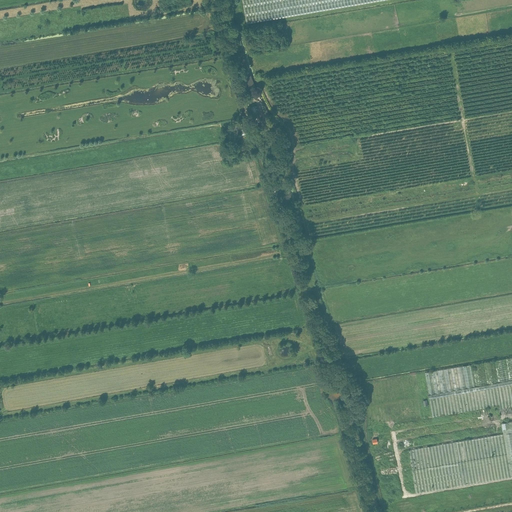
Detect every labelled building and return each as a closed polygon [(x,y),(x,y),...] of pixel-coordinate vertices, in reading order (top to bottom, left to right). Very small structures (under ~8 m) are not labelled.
[(242,0),(247,26),(387,0),(242,0)] [(12,97),(0,98),(0,107),(13,105),(12,97)] [(262,114),(261,110),(259,105),(251,108),(254,116),(262,114)] [(473,364),(425,372),(429,397),(435,398),(430,399),(430,402),(438,401),(436,407),(432,403),(434,416),(495,406),(487,399),(495,398),(494,402),(511,398),(511,357),(494,360),(507,370),(505,379),(468,385),(473,364)] [(511,407),(500,409),(501,419),(511,417),(511,407)]
